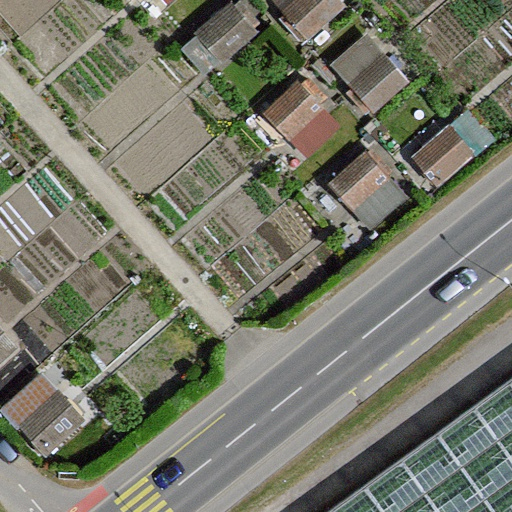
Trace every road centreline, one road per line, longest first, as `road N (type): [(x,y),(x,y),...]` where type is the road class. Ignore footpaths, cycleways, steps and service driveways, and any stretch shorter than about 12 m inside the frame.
road 1 (secondary): [(511,224),(144,511)]
road 2 (track): [(291,396),(0,70)]
